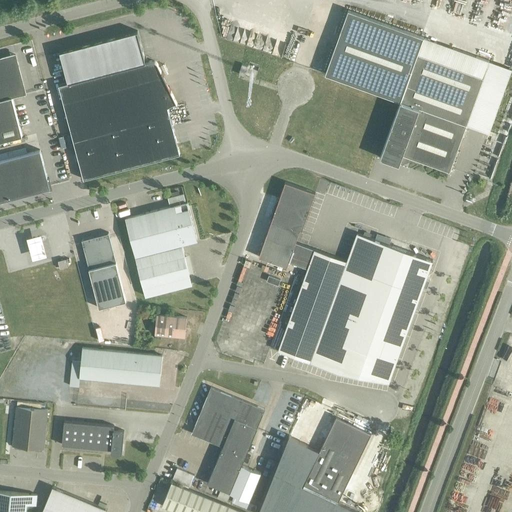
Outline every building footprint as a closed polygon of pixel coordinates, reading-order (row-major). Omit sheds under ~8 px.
[(402,102),(381,158),(399,164),(402,155),(449,172),(465,127),(482,80),(416,56),(423,37),(349,11),(326,75),(402,102)] [(157,63),(155,61),(152,61),(150,61),(145,62),(137,31),(59,51),(68,83),(58,85),(83,179),(179,154),(167,107),(176,103),(170,89),(158,65),(157,63)] [(511,83),(511,68),(423,37),(416,56),(482,80),(465,127),(493,136),(511,83)] [(15,55),(0,58),(0,141),(22,136),(12,97),(25,94),(15,55)] [(244,76),(247,66),(242,64),(238,74),(244,76)] [(0,201),(50,188),(40,150),(0,160),(0,201)] [(302,230),(315,193),(285,182),(278,201),(276,200),(270,218),(272,219),(258,257),(286,267),(288,262),(295,242),(300,229),(302,230)] [(170,206),(125,218),(145,296),(192,284),(182,245),(197,241),(187,202),(186,202),(184,194),(168,198),(170,206)] [(81,240),(99,308),(126,301),(108,233),(81,240)] [(388,382),(432,260),(356,233),(346,261),(309,362),(336,372),(388,382)] [(40,234),(26,238),(32,259),(46,256),(40,234)] [(277,351),(309,362),(346,261),(295,242),(288,262),(307,268),(277,351)] [(67,267),(65,259),(61,260),(58,261),(60,269),(67,267)] [(185,337),(186,317),(157,314),(155,334),(185,337)] [(162,355),(82,347),(81,362),(72,361),(70,385),(78,386),(79,378),(119,382),(121,385),(126,382),(159,385),(162,355)] [(249,500),(260,473),(242,465),(265,409),(211,387),(192,433),(223,446),(207,483),(221,489),(217,497),(227,501),(231,493),(249,500)] [(43,449),(47,409),(17,406),(13,446),(15,448),(20,449),(22,447),(34,448),(35,450),(41,451),(42,449),(43,449)] [(289,436),(258,511),(359,511),(338,501),(346,484),(369,437),(336,420),(320,451),(289,436)] [(64,421),(62,444),(112,449),(111,452),(122,453),(124,431),(113,430),(114,425),(64,421)] [(189,487),(194,475),(177,468),(172,479),(189,487)] [(245,511),(224,504),(171,482),(162,506),(177,511),(245,511)] [(105,511),(107,509),(53,486),(41,511),(105,511)] [(36,505),(37,494),(0,490),(0,511),(26,511),(27,504),(36,505)]
